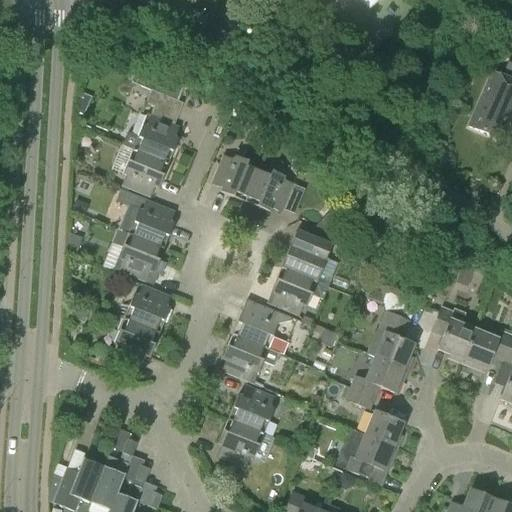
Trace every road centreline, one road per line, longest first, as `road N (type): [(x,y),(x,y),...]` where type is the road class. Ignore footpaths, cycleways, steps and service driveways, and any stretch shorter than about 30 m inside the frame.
road 1 (unclassified): [(511,239),(148,0)]
road 2 (primary): [(28,371),(45,0)]
road 3 (residential): [(142,406),(181,382),(206,314),(193,277),(212,227),(187,218),(183,204),(213,129)]
road 4 (primary): [(21,511),(28,371)]
road 5 (residential): [(511,466),(479,454),(440,459),(401,511)]
road 6 (residential): [(142,406),(66,375),(28,371)]
